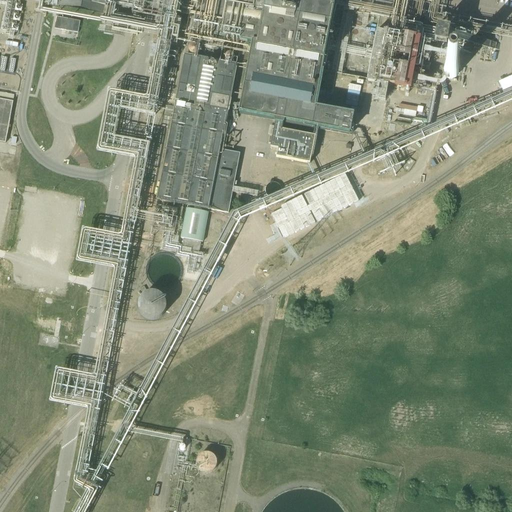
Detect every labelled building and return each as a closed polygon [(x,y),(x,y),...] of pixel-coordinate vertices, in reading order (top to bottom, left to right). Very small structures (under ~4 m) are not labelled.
[(61,0),(61,3),(106,11),(107,0),(109,0),(103,34),(113,36),(119,0),(61,0)] [(284,129),(285,120),(298,122),(300,114),(315,117),(335,8),(290,0),(200,0),(194,32),(254,43),(244,95),(241,111),(276,117),(270,147),(278,149),(276,157),(310,164),(317,135),(284,129)] [(454,60),(476,58),(475,39),(465,39),(465,45),(459,45),(460,52),(453,53),(454,60)] [(158,200),(228,214),(240,154),(219,150),(236,66),(185,56),(158,200)] [(0,92),(0,142),(8,143),(15,94),(0,92)] [(182,248),(199,251),(201,243),(183,239),(182,248)] [(165,252),(163,252),(164,252),(162,252),(160,252),(158,253),(157,253),(155,254),(154,255),(152,256),(151,258),(150,258),(149,259),(148,261),(148,262),(147,264),(146,266),(146,267),(146,268),(146,269),(146,270),(146,272),(146,274),(147,276),(147,277),(148,279),(148,280),(150,282),(151,284),(152,285),(153,286),(156,287),(157,287),(158,288),(160,289),(163,289),(165,289),(168,289),(169,288),(171,288),(172,287),(174,286),(175,286),(177,284),(178,283),(179,282),(180,280),(181,279),(181,278),(182,276),(182,275),(183,273),(183,271),(183,269),(183,268),(182,266),(182,265),(182,264),(181,262),(180,260),(179,259),(178,258),(177,257),(176,256),(175,255),(173,254),(172,253),(170,253),(169,252),(167,252),(165,252)] [(219,477),(212,453),(196,458),(203,481),(219,477)] [(344,511),(343,510),(341,507),(339,505),(336,502),(335,501),(333,499),(330,497),(327,495),(326,495),(323,493),(319,492),(316,491),(313,490),(311,490),(308,489),(305,489),(301,489),(300,489),(298,489),(295,490),(291,491),(288,492),(287,492),(283,493),(280,495),(279,496),(276,498),(273,499),(270,502),(269,503),(267,506),(266,507),(265,508),(263,511),(262,511),(344,511)]
